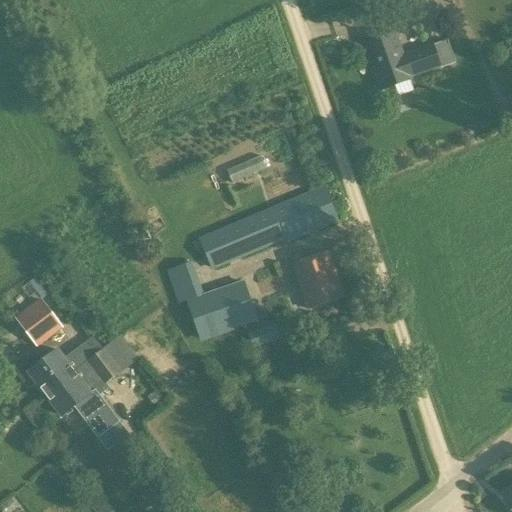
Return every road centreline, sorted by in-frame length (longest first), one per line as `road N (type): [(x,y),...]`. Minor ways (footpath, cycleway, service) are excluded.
road 1 (track): [(465,511),(285,0)]
road 2 (unclassified): [(413,511),(511,432)]
